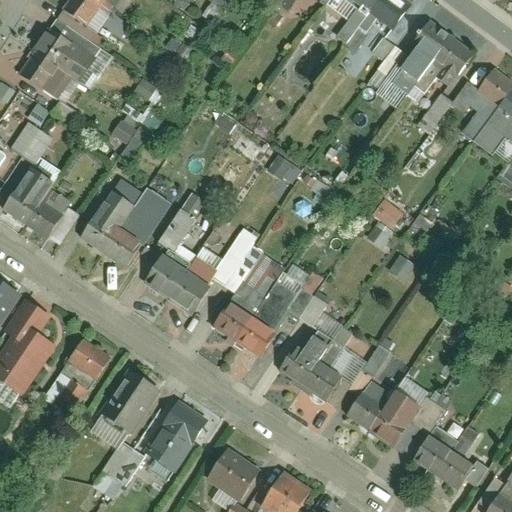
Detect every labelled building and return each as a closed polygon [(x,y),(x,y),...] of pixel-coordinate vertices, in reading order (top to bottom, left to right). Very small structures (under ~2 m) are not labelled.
[(107,0),(64,0),(89,21),(107,0)] [(206,0),(212,6),(205,13),(213,20),(232,0),(206,0)] [(351,0),(390,30),(409,5),(402,0),(351,0)] [(481,57),(428,18),(410,42),(462,82),(481,57)] [(78,76),(90,59),(48,28),(16,70),(44,91),(63,65),(78,76)] [(511,115),(511,78),(493,63),(474,85),(511,115)] [(439,95),(418,128),(432,136),(452,103),(439,95)] [(40,128),(48,113),(36,106),(28,121),(40,128)] [(126,145),(135,131),(121,123),(112,137),(126,145)] [(43,168),(21,156),(0,190),(0,203),(31,222),(43,202),(28,193),(43,168)] [(277,159),(269,173),(293,185),(300,171),(277,159)] [(133,231),(88,201),(73,225),(117,254),(133,231)] [(384,201),(372,217),(390,231),(402,215),(384,201)] [(196,314),(215,286),(162,250),(143,278),(196,314)] [(0,306),(8,290),(0,286),(0,306)] [(264,362),(303,308),(280,292),(267,311),(243,294),(218,330),(264,362)] [(49,313),(31,304),(16,335),(28,341),(10,377),(25,384),(49,337),(39,333),(49,313)] [(346,338),(318,318),(281,371),(323,400),(341,374),(327,364),(346,338)] [(117,356),(93,339),(33,424),(57,441),(117,356)] [(148,394),(124,375),(100,405),(124,424),(148,394)] [(417,423),(360,385),(343,411),(400,449),(417,423)] [(146,449),(126,433),(88,480),(113,501),(145,461),(169,480),(205,435),(176,412),(146,449)] [(463,491),(480,467),(440,440),(423,464),(463,491)] [(242,492),(259,464),(232,448),(215,475),(242,492)] [(294,511),(308,493),(278,471),(254,505),(241,495),(228,511),(294,511)] [(511,511),(511,484),(493,511),(511,511)]
